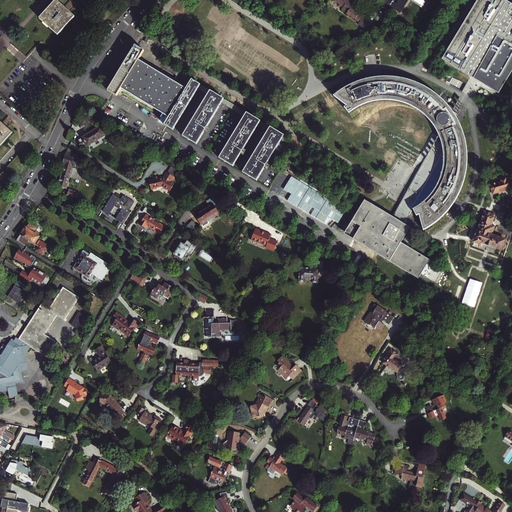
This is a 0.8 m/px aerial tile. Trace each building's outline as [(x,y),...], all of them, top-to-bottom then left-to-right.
[(333,0),(331,3),(339,8),(339,9),(348,15),(346,18),(356,25),(360,18),(357,16),(359,13),(359,11),(353,8),(351,8),(349,7),(350,6),(349,2),(346,0),(333,0)] [(393,1),(392,0),(384,0),(382,3),(390,8),(391,7),(389,6),(393,1)] [(398,0),(397,2),(393,0),(393,1),(389,6),(391,7),(395,10),(396,8),(401,12),(409,0),(398,0)] [(511,70),(511,4),(505,0),(476,0),(442,58),(473,76),(484,83),(499,92),(511,70)] [(55,3),(40,19),(56,34),(71,18),(63,10),(55,3)] [(362,19),(360,18),(356,25),(359,27),(358,28),(363,32),(367,26),(362,22),(363,21),(362,19)] [(372,29),(367,26),(363,32),(368,35),(372,29)] [(142,51),(133,45),(106,89),(114,94),(117,96),(122,87),(168,116),(163,124),(173,130),(200,86),(190,79),(185,87),(162,73),(138,58),(142,51)] [(438,137),(441,148),(442,157),(442,166),(438,181),(433,192),(420,205),(415,208),(413,209),(414,210),(417,216),(419,215),(424,231),(433,225),(446,213),(457,198),(464,181),(466,173),(467,159),(465,141),(459,125),(457,119),(452,113),(443,102),(429,90),(413,82),(400,79),(381,77),(368,79),(351,84),(335,94),(346,105),(344,107),(349,113),(362,106),(377,102),(392,102),(406,105),(417,111),(426,119),(434,129),(438,137)] [(223,99),(209,91),(182,136),(196,144),(221,102),(223,99)] [(260,124),(245,114),(244,116),(218,158),(233,167),(260,124)] [(0,123),(0,141),(9,131),(1,124),(0,123)] [(76,140),(79,146),(81,149),(105,135),(99,126),(76,140)] [(286,137),(270,127),(243,173),(259,182),(271,162),(286,137)] [(413,209),(415,208),(442,157),(441,148),(438,137),(408,192),(393,218),(405,225),(414,210),(413,209)] [(73,166),(82,169),(84,162),(80,160),(81,159),(78,158),(77,159),(76,159),(77,155),(72,153),(73,151),(68,147),(63,163),(64,163),(58,186),(66,188),(73,166)] [(170,182),(173,177),(166,173),(163,179),(159,179),(158,177),(153,178),(154,180),(147,181),(148,186),(149,186),(150,190),(161,186),(166,190),(166,189),(170,191),(172,188),(171,187),(173,184),(170,182)] [(501,181),(490,184),(492,194),(511,188),(511,184),(510,177),(500,179),(501,181)] [(76,198),(77,195),(75,195),(76,192),(69,190),(67,195),(76,198)] [(112,194),(101,211),(107,215),(113,205),(120,209),(114,219),(120,223),(127,213),(125,212),(126,210),(127,211),(133,202),(122,195),(119,200),(117,199),(118,198),(114,195),(114,196),(112,194)] [(210,206),(196,215),(201,224),(218,213),(213,205),(218,202),(214,196),(207,201),(210,206)] [(393,218),(365,202),(357,216),(346,233),(374,250),(420,277),(437,287),(447,270),(430,260),(402,243),(410,228),(405,225),(393,218)] [(474,243),(482,245),(482,243),(503,249),(506,247),(507,245),(505,242),(506,240),(492,236),(495,227),(492,226),(495,216),(485,212),(479,231),(478,231),(474,243)] [(152,219),(145,215),(139,224),(146,229),(148,226),(154,230),(153,231),(159,235),(164,226),(159,223),(158,224),(152,220),(152,219)] [(44,221),(41,226),(47,230),(50,225),(44,221)] [(36,250),(42,255),(48,246),(37,239),(39,236),(32,232),(35,228),(28,223),(17,240),(26,245),(29,241),(38,247),(36,250)] [(271,234),(256,227),(251,238),(265,245),(265,246),(273,249),(277,240),(269,237),(271,234)] [(181,242),(174,254),(182,260),(186,253),(192,256),(197,247),(189,242),(190,241),(186,238),(183,243),(181,242)] [(30,269),(36,258),(32,255),(30,257),(27,254),(27,253),(26,254),(24,251),(23,250),(20,248),(20,247),(13,258),(14,258),(17,259),(17,260),(18,261),(18,260),(21,262),(22,263),(22,262),(26,264),(25,266),(30,269)] [(87,256),(83,254),(74,267),(88,277),(89,275),(90,276),(92,273),(91,273),(92,272),(103,279),(111,266),(91,253),(89,256),(87,256)] [(298,281),(304,282),(305,279),(311,280),(311,283),(317,283),(318,271),(322,272),(323,262),(316,262),(315,269),(300,268),(298,281)] [(43,282),(47,275),(34,266),(29,274),(22,270),(20,274),(31,281),(32,279),(39,283),(43,282)] [(140,278),(133,274),(130,279),(143,286),(149,276),(143,272),(140,278)] [(174,288),(165,283),(163,285),(158,282),(155,287),(154,286),(150,293),(156,297),(159,292),(167,298),(174,288)] [(14,285),(7,296),(19,304),(23,299),(26,301),(30,295),(14,285)] [(62,288),(59,293),(74,304),(78,298),(62,288)] [(63,321),(74,304),(59,293),(49,308),(42,303),(19,339),(16,337),(13,341),(11,340),(6,346),(3,344),(0,348),(0,390),(7,389),(8,396),(16,395),(13,383),(13,380),(19,379),(17,370),(20,369),(27,368),(25,361),(17,362),(16,355),(23,353),(28,345),(45,356),(55,342),(43,335),(56,316),(63,321)] [(200,293),(197,298),(205,302),(208,297),(200,293)] [(365,323),(375,330),(376,329),(381,332),(385,326),(380,323),(382,320),(390,325),(394,318),(375,305),(372,309),(375,312),(373,315),(371,314),(365,323)] [(207,328),(211,328),(212,333),(220,333),(220,330),(236,329),(236,324),(237,324),(237,320),(236,320),(236,319),(231,320),(231,322),(227,322),(227,317),(218,318),(218,323),(214,323),(214,319),(215,319),(215,316),(214,316),(213,310),(205,310),(207,328)] [(86,318),(78,313),(70,325),(78,331),(76,335),(80,338),(85,329),(81,326),(86,318)] [(113,326),(118,329),(119,329),(124,332),(123,333),(129,336),(138,322),(131,317),(128,322),(124,320),(125,319),(116,313),(113,318),(117,320),(113,326)] [(138,346),(137,349),(143,352),(143,353),(142,353),(138,362),(144,364),(148,355),(147,355),(148,354),(152,356),(155,349),(151,347),(149,343),(150,340),(153,335),(145,331),(141,341),(138,345),(138,346)] [(153,335),(150,340),(156,343),(159,338),(153,335)] [(99,357),(91,363),(97,372),(111,363),(104,353),(105,353),(100,346),(94,351),(99,357)] [(402,366),(402,365),(395,360),(398,355),(391,350),(382,364),(398,374),(397,376),(397,380),(400,381),(404,381),(406,377),(408,377),(409,375),(408,372),(406,370),(405,371),(403,370),(403,367),(402,366)] [(25,361),(23,353),(16,355),(17,362),(25,361)] [(281,354),(276,359),(277,360),(274,363),(277,366),(275,368),(283,377),(286,375),(289,379),(299,371),(293,364),(291,366),(281,354)] [(202,375),(204,372),(211,373),(211,366),(217,367),(218,360),(204,360),(202,361),(201,363),(196,363),(196,367),(197,367),(196,369),(189,369),(189,359),(185,359),(184,363),(182,363),(181,362),(177,361),(177,374),(173,373),(172,381),(179,381),(179,375),(194,376),(194,380),(199,380),(199,376),(202,375)] [(13,380),(13,383),(22,381),(20,369),(17,370),(19,379),(13,380)] [(216,391),(221,394),(231,377),(226,375),(216,391)] [(77,381),(70,377),(65,384),(69,386),(68,388),(73,392),(74,391),(76,392),(78,400),(83,398),(83,396),(84,396),(84,395),(87,394),(86,387),(85,388),(80,384),(77,382),(77,381)] [(262,415),(271,398),(265,394),(264,396),(262,395),(256,391),(254,394),(257,395),(259,396),(255,403),(252,403),(248,404),(250,411),(252,411),(252,413),(255,415),(256,417),(262,415)] [(116,399),(112,394),(110,394),(110,393),(102,392),(101,403),(106,404),(112,412),(114,412),(119,417),(125,412),(119,404),(116,401),(116,399)] [(437,415),(439,421),(445,419),(441,408),(444,406),(443,402),(445,402),(442,395),(430,400),(432,404),(434,403),(436,410),(432,411),(426,414),(428,419),(437,415)] [(316,416),(319,418),(323,413),(326,409),(319,404),(318,406),(310,399),(307,404),(308,405),(299,417),(298,416),(295,420),(302,425),(309,415),(314,419),(316,416)] [(153,417),(152,416),(153,416),(152,414),(151,414),(150,415),(148,414),(149,413),(145,411),(144,412),(143,411),(145,408),(140,405),(135,413),(140,416),(141,414),(142,415),(141,418),(141,420),(152,426),(151,428),(152,430),(155,430),(157,427),(156,426),(161,418),(155,415),(153,417)] [(424,408),(426,414),(432,411),(430,405),(424,408)] [(338,424),(338,426),(336,430),(336,433),(343,435),(343,438),(348,439),(348,441),(351,441),(352,439),(352,438),(355,428),(357,421),(358,420),(353,418),(351,424),(347,423),(347,422),(344,421),(346,416),(340,414),(337,424),(338,424)] [(355,428),(362,430),(364,423),(357,421),(355,428)] [(0,431),(10,437),(11,438),(13,435),(5,430),(7,425),(0,422),(0,431)] [(171,423),(165,434),(174,439),(174,438),(178,441),(177,443),(182,446),(189,435),(187,434),(189,431),(190,432),(193,426),(186,422),(182,431),(175,427),(176,426),(171,423)] [(352,438),(355,438),(358,439),(358,438),(365,440),(365,443),(375,445),(377,438),(373,437),(374,434),(362,430),(355,428),(352,438)] [(238,447),(237,444),(235,444),(236,436),(239,437),(238,437),(245,441),(248,435),(243,431),(241,433),(227,430),(225,438),(221,442),(224,447),(227,446),(230,446),(229,451),(232,453),(235,452),(238,450),(238,447)] [(0,431),(0,437),(0,438),(2,439),(4,437),(8,440),(10,437),(0,431)] [(26,436),(22,443),(28,444),(29,443),(34,444),(34,445),(51,449),(53,437),(41,435),(40,438),(37,437),(37,438),(26,436)] [(0,437),(0,444),(1,445),(8,449),(11,444),(2,439),(0,438),(0,437)] [(208,475),(220,481),(223,474),(225,475),(226,472),(227,472),(231,465),(224,461),(224,462),(208,455),(205,460),(213,464),(208,475)] [(135,462),(124,456),(120,463),(130,469),(135,462)] [(19,461),(17,460),(18,459),(12,458),(6,469),(13,473),(17,468),(28,473),(29,467),(23,464),(24,460),(19,459),(19,461)] [(117,484),(123,472),(96,458),(94,462),(90,460),(87,466),(91,468),(84,483),(82,482),(81,485),(86,488),(87,487),(89,488),(101,467),(114,474),(104,493),(109,496),(115,483),(117,484)] [(275,484),(280,475),(272,471),(278,463),(272,459),(265,471),(262,469),(258,476),(260,478),(261,476),(267,479),(268,478),(272,480),(271,481),(275,484)] [(394,465),(392,473),(399,475),(398,478),(403,480),(403,478),(408,480),(406,486),(413,488),(414,488),(415,486),(418,488),(422,475),(421,475),(423,465),(417,463),(414,473),(404,470),(406,466),(399,464),(398,464),(397,466),(394,465)] [(17,493),(4,490),(3,497),(2,497),(0,504),(0,505),(2,506),(0,511),(2,511),(5,511),(6,510),(12,511),(16,511),(17,509),(20,510),(20,511),(26,511),(27,511),(28,506),(27,506),(28,503),(15,500),(17,493)] [(216,503),(221,511),(236,511),(233,506),(231,507),(229,505),(227,505),(224,499),(226,497),(225,491),(219,492),(218,493),(219,496),(212,500),(212,501),(213,504),(215,504),(216,503)] [(293,511),(300,511),(304,508),(310,511),(313,511),(314,511),(316,508),(305,499),(303,501),(295,494),(291,500),(293,502),(289,508),(293,511)] [(497,509),(502,502),(495,497),(489,506),(490,507),(488,510),(484,507),(484,505),(477,500),(476,501),(474,504),(470,501),(467,505),(461,506),(458,510),(455,509),(454,511),(462,511),(472,510),(473,509),(477,511),(500,511),(497,509)]
